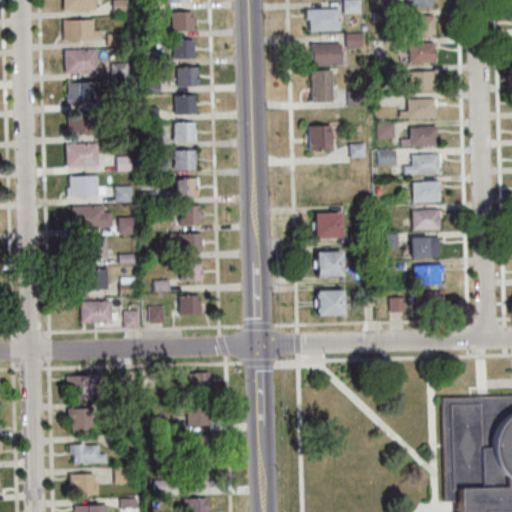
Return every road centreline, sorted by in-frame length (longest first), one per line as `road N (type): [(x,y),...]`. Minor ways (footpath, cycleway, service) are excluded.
road 1 (residential): [(34,511),(19,0)]
road 2 (residential): [(485,339),(0,352)]
road 3 (tertiary): [(257,345),(248,0)]
road 4 (residential): [(485,339),(475,0)]
road 5 (tertiary): [(261,511),(257,345)]
